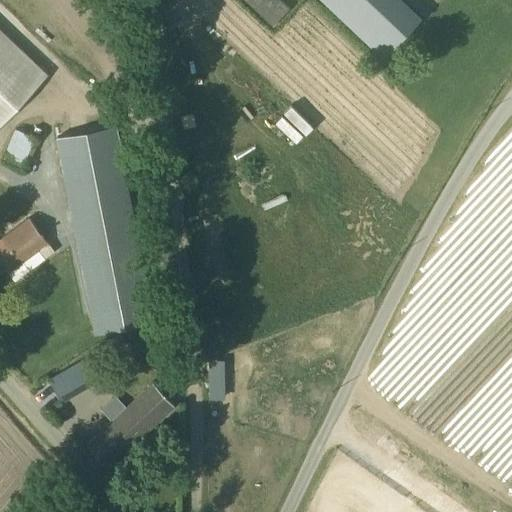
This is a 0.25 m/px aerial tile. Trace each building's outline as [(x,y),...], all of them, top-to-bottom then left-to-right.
[(418,23),(393,0),(323,0),(384,58),(389,54),(418,23)] [(0,123),(46,74),(0,32),(0,123)] [(0,159),(0,162),(27,174),(28,173),(32,164),(28,162),(38,140),(14,128),(0,159)] [(112,129),(58,141),(91,330),(92,331),(148,321),(149,320),(112,129)] [(28,219),(0,239),(0,264),(13,282),(53,253),(28,219)] [(47,381),(60,404),(102,380),(101,378),(111,372),(99,353),(89,359),(88,358),(47,381)] [(223,363),(212,363),(211,402),(223,403),(223,363)] [(106,469),(173,406),(151,383),(125,408),(114,397),(100,411),(110,422),(85,446),(106,469)]
